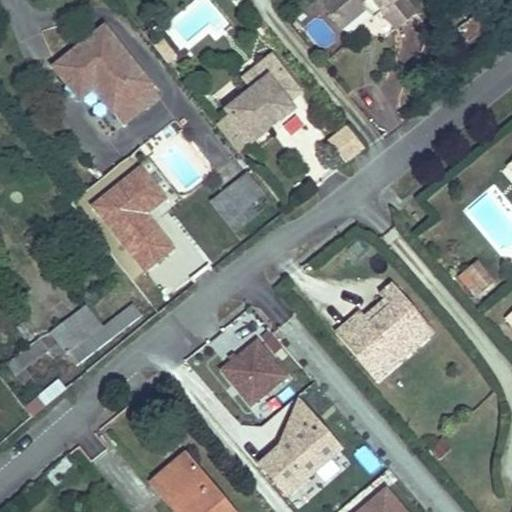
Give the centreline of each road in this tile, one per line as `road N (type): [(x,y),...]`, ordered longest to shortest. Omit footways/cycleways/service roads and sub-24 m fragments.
road 1 (residential): [(511,67),(120,369),(0,487)]
road 2 (unknown): [(459,511),(243,269)]
